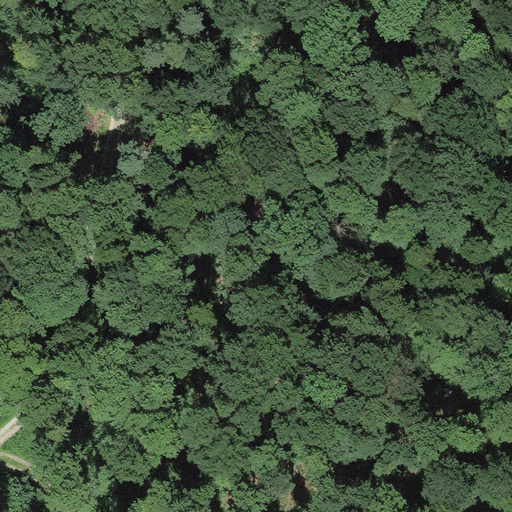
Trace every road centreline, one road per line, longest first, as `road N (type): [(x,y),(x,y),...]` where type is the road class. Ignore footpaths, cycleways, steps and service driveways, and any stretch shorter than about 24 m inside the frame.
road 1 (track): [(145,0),(109,86),(50,385)]
road 2 (track): [(46,471),(50,385),(0,435)]
